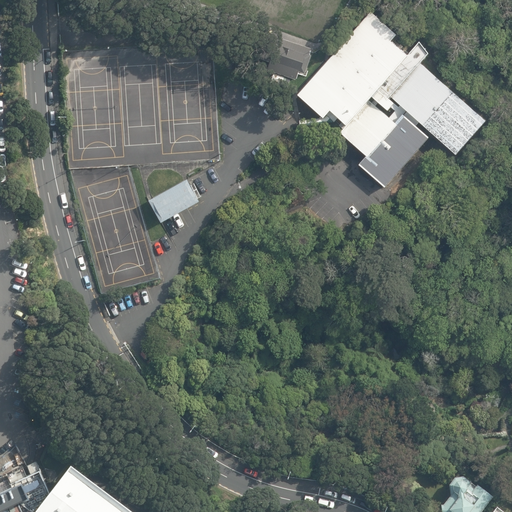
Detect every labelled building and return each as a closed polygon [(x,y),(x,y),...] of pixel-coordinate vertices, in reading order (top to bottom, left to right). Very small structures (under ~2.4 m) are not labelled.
[(331,112),(348,127),(371,101),(374,98),(381,91),(412,57),(409,55),(393,42),(402,31),(376,8),(298,96),(325,119),(331,112)] [(142,13),(106,16),(107,32),(143,30),(142,13)] [(268,70),(297,80),(300,73),(306,75),(312,56),(311,55),(312,49),(278,38),(268,70)] [(419,44),(409,55),(412,57),(381,91),(391,100),(392,98),(420,67),(419,66),(421,64),(430,54),(419,44)] [(420,67),(392,98),(456,154),(486,120),(421,64),(419,66),(420,67)] [(391,100),(381,91),(374,98),(389,111),(395,103),(391,100)] [(398,125),(396,123),(371,101),(348,127),(342,134),(367,157),(369,158),(398,125)] [(360,166),(385,188),(430,138),(404,114),(396,123),(398,125),(369,158),(367,157),(360,166)] [(149,200),(162,223),(201,201),(188,179),(185,181),(153,198),(149,200)] [(128,511),(68,467),(54,485),(49,492),(39,471),(33,473),(30,475),(10,484),(12,488),(18,485),(24,500),(0,511),(128,511)] [(485,511),(496,498),(468,479),(458,480),(452,486),(455,497),(446,509),(447,511),(485,511)] [(0,511),(24,500),(18,485),(12,488),(0,493),(0,511)]
